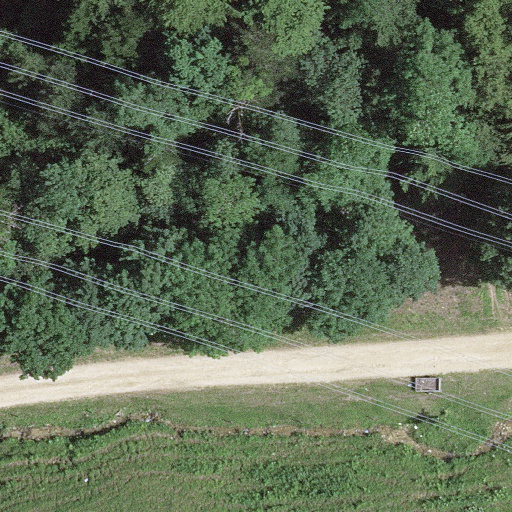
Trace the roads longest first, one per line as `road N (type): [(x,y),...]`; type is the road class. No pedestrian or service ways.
road 1 (residential): [(511,207),(277,237),(0,300)]
road 2 (track): [(0,399),(110,377),(511,345)]
